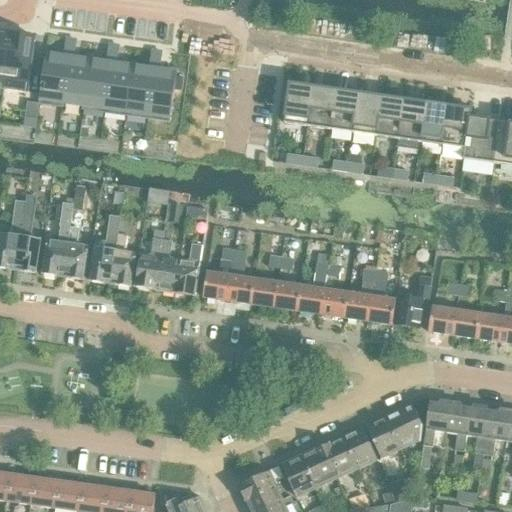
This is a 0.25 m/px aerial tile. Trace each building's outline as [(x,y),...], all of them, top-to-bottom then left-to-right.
[(0,35),(0,83),(2,84),(2,89),(3,89),(10,36),(9,35),(9,37),(0,35)] [(10,36),(3,89),(28,93),(35,39),(10,36)] [(66,40),(65,49),(75,50),(76,41),(66,40)] [(109,46),(108,55),(118,56),(119,47),(109,46)] [(46,56),(39,105),(62,108),(69,59),(74,59),(75,50),(65,49),(64,58),(46,56)] [(152,52),(151,61),(161,62),(162,53),(152,52)] [(90,62),(83,111),(105,114),(112,65),(117,65),(118,56),(108,55),(107,64),(90,62)] [(69,59),(62,108),(63,108),(64,103),(83,106),(82,111),(83,111),(90,62),(74,59),(69,59)] [(133,68),(126,117),(147,120),(154,71),(159,71),(161,62),(151,61),(149,70),(133,68)] [(112,65),(105,114),(126,117),(133,68),(117,65),(112,65)] [(154,71),(147,120),(170,123),(175,91),(176,78),(177,74),(159,71),(154,71)] [(176,78),(175,91),(181,91),(183,79),(176,78)] [(281,103),(281,104),(286,105),(283,124),(307,128),(313,89),(284,85),(281,103)] [(313,89),(307,128),(329,131),(335,92),(313,89)] [(335,92),(329,131),(352,134),(358,95),(335,92)] [(358,95),(352,134),(375,137),(380,99),(358,95)] [(380,99),(375,137),(397,141),(403,102),(380,99)] [(403,102),(397,141),(398,141),(397,147),(419,150),(420,144),(426,105),(403,102)] [(426,105),(420,144),(442,147),(448,108),(426,105)] [(443,147),(442,156),(463,159),(464,150),(465,150),(469,119),(470,119),(471,112),(470,111),(448,108),(442,147),(443,147)] [(25,119),(24,127),(36,129),(37,120),(25,119)] [(463,159),(463,161),(493,165),(499,124),(470,119),(469,119),(465,150),(464,150),(463,159)] [(511,125),(499,124),(493,165),(511,167),(511,125)] [(350,155),(348,164),(361,166),(362,157),(350,155)] [(287,156),(286,165),(301,167),(303,158),(291,156),(287,156)] [(303,158),(301,167),(317,170),(319,160),(303,158)] [(333,162),(332,172),(347,174),(348,164),(333,162)] [(348,164),(347,174),(362,176),(364,166),(361,166),(348,164)] [(378,169),(377,178),(392,180),(394,171),(378,169)] [(394,171),(392,180),(408,183),(409,173),(394,171)] [(424,175),(422,185),(437,187),(439,177),(424,175)] [(439,177),(437,187),(453,189),(454,180),(439,177)] [(72,205),(62,279),(82,281),(86,249),(76,247),(79,230),(71,229),(73,211),(82,212),(86,189),(76,187),(74,205),(72,205)] [(24,203),(15,271),(34,274),(39,241),(29,240),(32,217),(35,198),(26,197),(25,203),(24,203)] [(0,235),(0,269),(15,271),(24,203),(15,202),(13,220),(10,237),(0,235)] [(42,276),(62,279),(72,205),(63,204),(60,227),(57,244),(47,242),(42,276)] [(168,205),(166,221),(181,223),(183,207),(168,205)] [(187,208),(186,218),(207,220),(208,210),(187,208)] [(90,282),(110,285),(120,218),(110,217),(108,234),(107,243),(96,242),(95,250),(90,282)] [(120,218),(110,285),(129,289),(134,256),(124,254),(127,237),(118,236),(120,218)] [(130,228),(120,226),(119,236),(129,237),(130,228)] [(139,256),(134,289),(154,292),(161,242),(163,233),(154,232),(152,241),(150,258),(139,256)] [(161,242),(154,292),(173,294),(173,295),(174,295),(179,262),(168,261),(170,244),(163,243),(161,242)] [(179,262),(174,295),(194,298),(201,248),(191,247),(188,264),(179,262)] [(206,274),(202,299),(226,303),(233,251),(223,249),(219,276),(206,274)] [(233,251),(226,303),(249,306),(253,281),(243,279),(247,253),(233,251)] [(268,268),(280,270),(282,258),(270,256),(268,268)] [(300,288),(297,313),(320,317),(324,291),(325,291),(327,277),(327,276),(328,267),(330,258),(318,256),(313,289),(300,288)] [(282,258),(280,270),(292,272),(294,260),(282,258)] [(327,276),(327,277),(339,279),(340,269),(328,267),(327,276)] [(348,294),(344,320),(368,323),(375,272),(364,271),(360,296),(348,294)] [(375,272),(368,323),(391,327),(395,301),(384,300),(388,274),(375,272)] [(398,297),(393,327),(419,331),(423,301),(425,301),(428,302),(430,289),(432,279),(419,278),(418,287),(416,300),(398,297)] [(253,281),(249,306),(273,310),(277,284),(253,281)] [(446,296),(459,298),(461,285),(448,283),(446,296)] [(277,284),(273,310),(297,313),(300,288),(277,284)] [(461,285),(459,298),(472,299),(474,287),(461,285)] [(503,319),(499,345),(511,346),(511,285),(509,285),(508,292),(506,303),(504,319),(503,319)] [(495,290),(493,301),(506,303),(508,292),(495,290)] [(324,291),(320,317),(344,320),(348,294),(336,293),(325,291),(324,291)] [(432,308),(428,334),(452,338),(456,312),(434,308),(432,308)] [(456,312),(452,338),(475,341),(479,315),(456,312)] [(479,315),(475,341),(499,345),(503,319),(479,315)] [(385,418),(399,447),(420,437),(426,399),(385,418)] [(435,430),(445,431),(446,431),(450,403),(429,399),(422,445),(433,446),(435,430)] [(450,403),(446,431),(456,433),(453,449),(462,450),(464,434),(465,434),(469,406),(450,403)] [(469,406),(465,434),(476,436),(474,452),(482,454),(489,409),(469,406)] [(489,409),(482,454),(490,455),(493,439),(505,441),(510,412),(489,409)] [(379,456),(399,447),(385,418),(366,427),(379,456)] [(343,438),(356,468),(376,458),(362,429),(343,438)] [(319,449),(326,464),(329,462),(336,477),(356,468),(343,438),(322,448),(319,449)] [(319,449),(300,458),(314,487),(333,479),(336,477),(329,462),(326,464),(319,449)] [(314,487),(300,458),(281,467),(295,496),(314,487)] [(238,488),(244,501),(275,486),(272,479),(281,475),(278,469),(238,488)] [(0,474),(0,502),(5,503),(9,476),(0,474)] [(9,476),(5,503),(30,507),(33,479),(9,476)] [(33,479),(30,507),(54,510),(58,483),(33,479)] [(405,482),(390,485),(392,494),(394,504),(408,501),(406,485),(405,482)] [(58,483),(54,510),(66,511),(78,511),(82,487),(58,483)] [(418,483),(406,485),(408,501),(422,499),(418,483)] [(275,486),(244,501),(249,511),(264,511),(283,503),(275,486)] [(82,487),(78,511),(103,511),(106,490),(82,487)] [(106,490),(103,511),(128,511),(131,494),(106,490)] [(131,494),(128,511),(152,511),(155,497),(131,494)] [(392,494),(384,495),(386,506),(390,505),(394,504),(392,494)] [(167,507),(169,511),(204,511),(198,499),(189,503),(187,500),(177,505),(176,502),(167,507)] [(414,509),(426,510),(427,502),(415,501),(414,508),(414,509)] [(389,511),(411,511),(413,502),(391,506),(389,511)] [(287,511),(283,503),(265,511),(287,511)]
